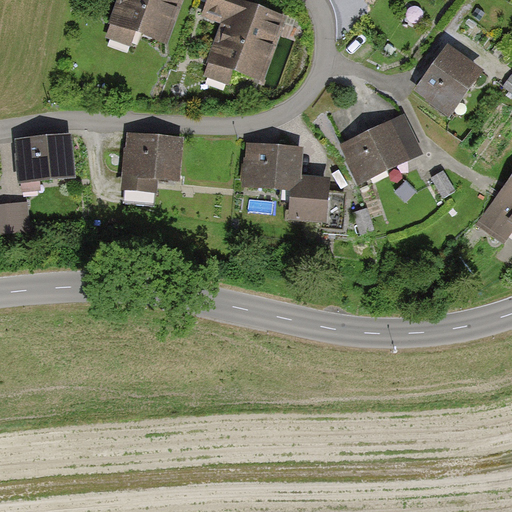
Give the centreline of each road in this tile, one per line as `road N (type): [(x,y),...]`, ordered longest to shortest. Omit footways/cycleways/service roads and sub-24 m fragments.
road 1 (tertiary): [(511,311),(467,327),(397,333),(100,288),(0,295)]
road 2 (residential): [(0,129),(47,120),(220,126),(284,116),(313,93),(330,60),(319,0)]
